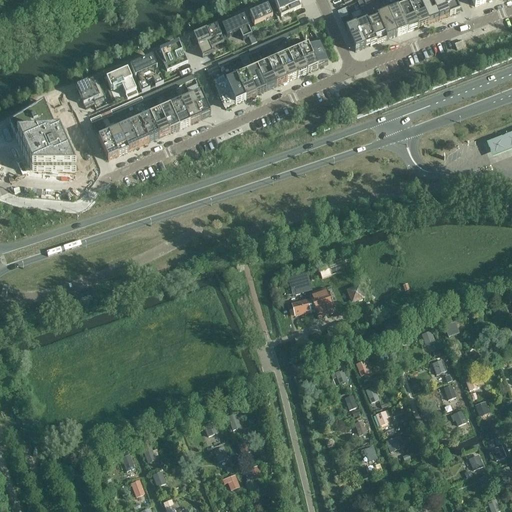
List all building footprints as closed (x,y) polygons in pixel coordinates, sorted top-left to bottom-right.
[(299,0),(278,0),(274,2),(281,17),(301,9),(299,4),(301,3),(299,0)] [(417,0),(407,0),(406,1),(418,29),(429,25),(417,0)] [(430,0),(417,0),(429,25),(439,21),(430,0)] [(430,0),(439,21),(450,17),(442,0),(430,0)] [(442,0),(450,17),(460,13),(454,0),(442,0)] [(406,1),(396,5),(396,7),(408,33),(418,29),(406,1)] [(408,33),(396,7),(396,5),(395,3),(385,8),(386,11),(397,37),(408,33)] [(260,12),(250,16),(255,27),(264,23),(265,26),(274,22),(269,10),(268,8),(260,12)] [(377,19),(387,41),(397,37),(385,8),(374,12),(377,19)] [(348,16),(345,9),(338,13),(341,20),(348,16)] [(364,16),(353,20),(356,27),(366,49),(377,45),(368,25),(367,23),(364,16)] [(240,34),(243,41),(252,37),(245,20),(244,19),(240,20),(222,28),(227,39),(240,34)] [(387,41),(378,21),(369,25),(368,25),(377,45),(387,41)] [(217,27),(193,38),(203,59),(214,54),(212,49),(224,44),(217,27)] [(356,53),(366,49),(356,27),(346,31),(356,53)] [(257,30),(252,32),(257,43),(262,41),(257,30)] [(464,42),(455,46),(457,51),(466,48),(466,47),(464,42)] [(307,74),(318,69),(309,50),(306,43),(296,47),(307,74)] [(179,44),(158,53),(167,74),(177,70),(188,65),(185,59),(178,62),(175,56),(183,53),(179,44)] [(309,50),(318,69),(328,65),(319,46),(309,50)] [(297,78),(307,74),(296,47),(285,52),(297,78)] [(287,83),(297,78),(285,52),(275,56),(275,57),(287,83)] [(275,57),(265,61),(277,87),(277,88),(287,83),(275,57)] [(142,94),(150,90),(148,84),(153,81),(156,88),(164,84),(161,77),(158,78),(155,71),(157,69),(153,59),(147,61),(150,69),(144,71),(141,65),(143,65),(142,63),(131,68),(135,79),(138,78),(141,85),(139,86),(142,94)] [(266,92),(277,87),(265,61),(255,65),(258,73),(266,92)] [(246,101),(256,96),(248,78),(244,70),(234,74),(246,101)] [(126,73),(111,79),(107,81),(107,83),(111,91),(113,91),(114,93),(123,89),(128,100),(138,96),(131,78),(128,72),(126,73)] [(233,72),(223,76),(223,77),(236,105),(246,101),(234,74),(233,72)] [(248,78),(256,96),(266,92),(258,73),(248,78)] [(223,77),(213,81),(225,110),(236,105),(223,77)] [(93,82),(77,89),(86,110),(96,106),(95,103),(105,99),(97,82),(94,84),(93,82)] [(201,121),(211,116),(199,90),(189,94),(189,95),(201,121)] [(152,94),(142,99),(143,102),(144,103),(154,98),(152,94)] [(189,95),(179,99),(190,125),(190,126),(201,121),(189,95)] [(168,103),(180,130),(190,125),(179,99),(168,103)] [(158,108),(170,134),(180,130),(168,103),(158,108)] [(17,143),(31,177),(78,178),(60,141),(43,105),(9,126),(17,143)] [(160,139),(170,134),(158,108),(148,112),(150,117),(160,139)] [(148,113),(138,117),(149,144),(160,139),(150,117),(148,113)] [(138,117),(127,122),(139,148),(149,144),(138,117)] [(127,122),(117,126),(119,130),(129,152),(139,148),(127,122)] [(119,157),(129,152),(119,130),(117,126),(107,131),(109,136),(119,157)] [(107,131),(97,135),(108,162),(119,157),(109,136),(107,131)] [(511,135),(486,145),(492,159),(511,151),(511,135)] [(353,269),(349,257),(318,268),(323,280),(353,269)] [(306,291),(302,276),(291,279),(294,290),(297,289),(298,293),(301,293),(306,291)] [(365,301),(360,287),(347,292),(352,306),(365,301)] [(332,309),(326,292),(325,292),(314,296),(311,297),(310,296),(306,297),(306,300),(307,302),(292,307),(295,319),(310,315),(316,313),(316,314),(321,312),(332,309)] [(344,323),(325,331),(329,343),(349,335),(344,323)] [(454,326),(444,330),(448,340),(459,336),(454,326)] [(431,334),(421,338),(425,348),(435,345),(431,334)] [(307,335),(296,340),(300,349),(311,345),(307,335)] [(466,354),(455,358),(460,368),(470,365),(466,354)] [(355,367),(360,380),(370,376),(365,363),(355,367)] [(442,363),(432,367),(436,378),(446,374),(442,363)] [(348,384),(342,372),(334,375),(340,388),(348,384)] [(475,379),(465,383),(470,394),(480,390),(475,379)] [(453,388),(442,392),(447,402),(457,399),(453,388)] [(381,402),(375,389),(365,393),(370,406),(381,402)] [(352,398),(345,401),(349,412),(357,410),(352,398)] [(486,404),(475,408),(480,418),(490,415),(486,404)] [(385,413),(375,418),(380,429),(390,425),(385,413)] [(462,414),(452,418),(456,428),(466,424),(462,414)] [(237,416),(228,420),(233,433),(242,429),(237,416)] [(215,424),(204,429),(209,439),(219,435),(215,424)] [(368,437),(363,424),(354,427),(360,440),(368,437)] [(489,443),(491,450),(504,445),(502,438),(489,443)] [(400,451),(394,440),(385,445),(390,456),(400,451)] [(247,441),(238,444),(243,457),(252,454),(247,441)] [(502,449),(492,453),(496,464),(507,460),(502,449)] [(229,462),(224,450),(215,454),(220,465),(229,462)] [(373,450),(364,453),(369,466),(378,462),(373,450)] [(158,463),(153,452),(144,456),(149,467),(158,463)] [(137,470),(131,457),(120,461),(126,475),(137,470)] [(479,458),(469,463),(473,473),(483,469),(479,458)] [(263,480),(259,468),(249,472),(254,484),(263,480)] [(511,476),(509,469),(499,473),(503,484),(511,480),(511,476)] [(163,474),(153,478),(158,490),(167,487),(163,474)] [(241,490),(235,478),(226,482),(232,494),(241,490)] [(487,478),(477,482),(481,492),(491,488),(487,478)] [(146,495),(141,483),(131,486),(137,499),(146,495)] [(269,499),(259,503),(262,511),(271,511),(274,511),(269,499)] [(499,511),(496,503),(486,507),(488,511),(499,511)]
